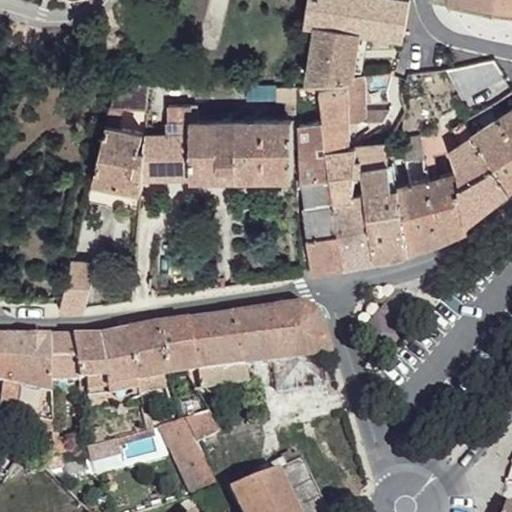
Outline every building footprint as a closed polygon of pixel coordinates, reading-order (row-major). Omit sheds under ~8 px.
[(403,37),(410,0),(309,0),(306,22),(318,23),(320,21),(362,29),(361,31),(374,33),(403,37)] [(511,0),(432,0),(511,12),(511,0)] [(359,37),(361,31),(362,29),(320,21),(318,23),(309,78),(319,79),(353,77),(354,76),(359,37)] [(495,59),(448,69),(461,99),(507,76),(495,59)] [(120,81),(114,103),(124,103),(147,104),(149,104),(149,96),(150,84),(150,82),(120,81)] [(150,84),(149,96),(172,97),(173,87),(173,85),(150,84)] [(327,141),(329,148),(349,146),(349,145),(348,84),(321,89),(322,102),(323,111),(325,123),(327,141)] [(301,100),(322,102),(321,89),(302,87),(301,100)] [(491,105),(499,119),(506,114),(498,101),(491,105)] [(114,103),(112,112),(121,113),(124,103),(114,103)] [(511,110),(506,114),(499,119),(511,137),(511,110)] [(302,126),(325,123),(323,111),(301,111),(302,126)] [(112,112),(108,125),(119,127),(121,113),(112,112)] [(466,120),(475,135),(480,131),(471,117),(466,120)] [(144,176),(194,177),(193,133),(192,133),(192,119),(171,120),(171,133),(147,134),(146,150),(144,176)] [(294,177),(294,175),(292,119),(192,119),(192,133),(193,133),(194,177),(294,177)] [(511,190),(511,189),(511,137),(499,119),(480,131),(475,135),(511,190)] [(453,127),(463,143),(475,135),(466,120),(453,127)] [(108,125),(95,180),(142,190),(143,189),(144,176),(146,150),(139,149),(144,132),(119,127),(108,125)] [(403,137),(406,155),(406,158),(426,157),(422,134),(403,137)] [(468,223),(511,190),(475,135),(463,143),(451,151),(459,171),(468,223)] [(387,142),(389,156),(397,155),(394,140),(387,141),(387,142)] [(305,180),(333,175),(329,148),(327,141),(302,145),(305,180)] [(387,142),(359,143),(355,180),(365,178),(364,166),(390,162),(389,156),(387,142)] [(333,175),(337,200),(355,197),(355,194),(355,180),(359,143),(349,145),(349,146),(329,148),(333,175)] [(377,258),(410,251),(401,185),(394,186),(390,162),(364,166),(365,178),(367,192),(377,258)] [(469,228),(468,223),(459,171),(432,178),(440,241),(469,228)] [(315,272),(347,264),(337,200),(333,175),(305,180),(308,204),(305,205),(315,272)] [(410,251),(440,241),(432,178),(409,183),(401,185),(410,251)] [(347,264),(377,258),(367,192),(355,194),(355,197),(337,200),(347,264)] [(72,261),(63,299),(60,312),(87,308),(96,264),(72,261)] [(304,306),(188,323),(198,372),(201,390),(250,382),(244,366),(274,363),(278,391),(327,386),(323,357),(329,356),(316,314),(304,306)] [(188,323),(158,327),(169,377),(187,373),(198,372),(188,323)] [(158,327),(129,333),(138,383),(140,394),(162,390),(159,378),(169,377),(158,327)] [(101,338),(73,339),(80,381),(87,380),(88,398),(90,398),(111,396),(110,389),(138,383),(129,333),(101,338)] [(50,338),(0,338),(0,383),(3,384),(0,408),(0,412),(26,417),(53,421),(52,382),(50,338)] [(73,339),(50,338),(52,382),(80,381),(73,339)] [(189,402),(195,417),(209,412),(190,379),(180,384),(189,402)] [(140,394),(138,383),(110,389),(111,396),(112,401),(140,396),(140,394)] [(185,419),(197,444),(220,432),(209,412),(195,417),(185,419)] [(53,421),(26,417),(23,427),(53,433),(53,421)] [(144,419),(146,431),(154,428),(152,417),(144,419)] [(190,491),(192,496),(191,492),(216,482),(197,444),(185,419),(182,420),(161,427),(190,491)] [(94,446),(87,448),(91,462),(120,453),(117,440),(94,446)] [(54,457),(57,456),(62,455),(69,453),(68,441),(53,441),(54,457)] [(69,453),(62,455),(68,476),(87,471),(80,450),(69,453)] [(328,511),(303,459),(296,462),(291,453),(282,457),(286,467),(276,472),(230,490),(240,511),(328,511)] [(54,457),(42,460),(49,469),(61,465),(57,456),(54,457)]
